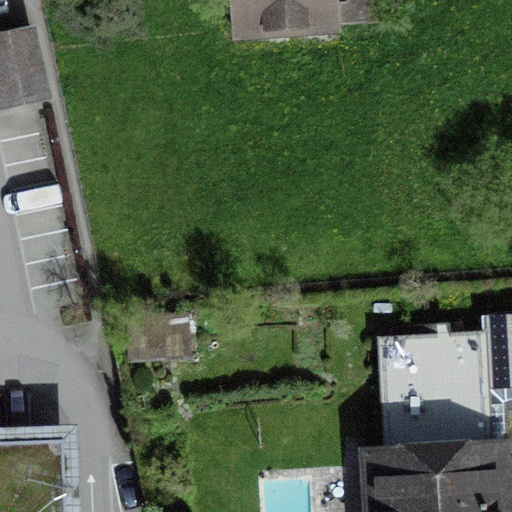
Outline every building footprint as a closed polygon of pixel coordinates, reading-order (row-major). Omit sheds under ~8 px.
[(343,0),(239,0),(241,45),(346,40),(343,0)] [(0,50),(0,85),(8,120),(55,110),(40,42),(0,50)] [(194,306),(130,313),(135,361),(199,354),(194,306)] [(511,331),(382,338),(388,456),(487,452),(483,385),(511,383),(511,331)] [(0,511),(79,511),(77,430),(0,433),(0,511)] [(511,511),(511,462),(376,467),(377,511),(511,511)]
